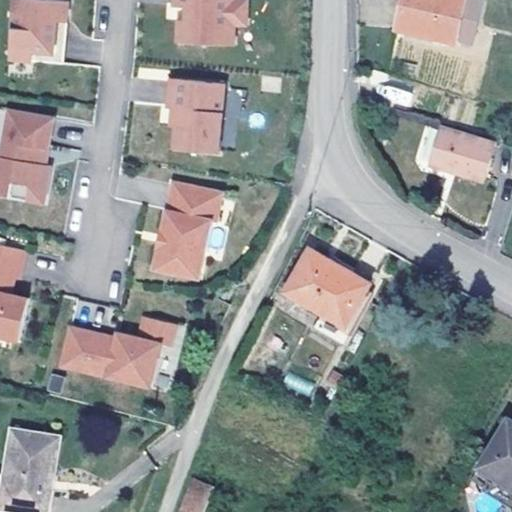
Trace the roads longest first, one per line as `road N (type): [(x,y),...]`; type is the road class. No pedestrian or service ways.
road 1 (residential): [(168,511),(277,248),(337,159)]
road 2 (residential): [(79,278),(112,138),(120,0)]
road 3 (tertiary): [(511,288),(387,216),(337,159)]
road 4 (tertiary): [(337,159),(327,109),(330,0)]
